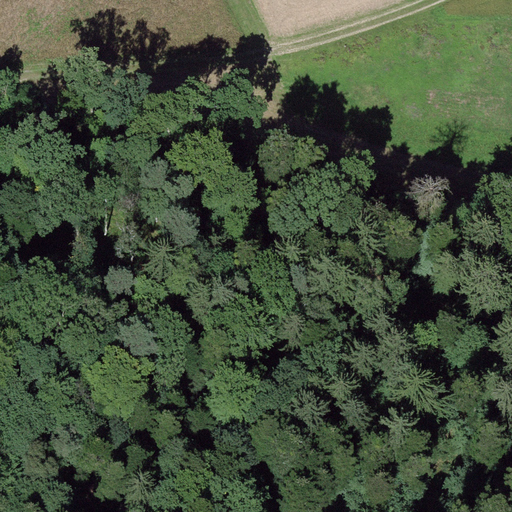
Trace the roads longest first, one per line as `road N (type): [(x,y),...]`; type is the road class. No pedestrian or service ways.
road 1 (track): [(433,0),(328,36),(225,58),(9,82)]
road 2 (track): [(511,325),(437,320),(392,333),(360,355),(338,388),(290,511)]
